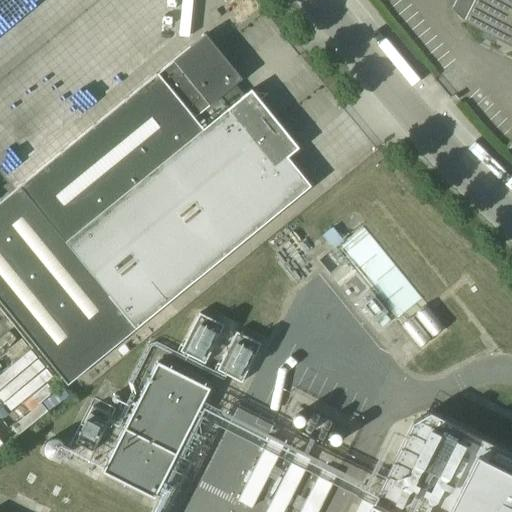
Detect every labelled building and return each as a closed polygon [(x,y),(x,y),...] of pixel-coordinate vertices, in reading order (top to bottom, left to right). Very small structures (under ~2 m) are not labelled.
[(464,22),(511,45),(511,42),(511,0),(455,0),(452,7),(460,18),(465,20),(464,22)] [(206,34),(0,202),(0,291),(75,383),(146,325),(314,188),(288,157),(299,147),(251,89),(244,95),(235,84),(242,78),(206,34)] [(323,235),(334,249),(344,240),(333,227),(323,235)] [(181,351),(205,363),(224,325),(200,313),(181,351)] [(261,343),(236,331),(218,369),(243,381),(261,343)] [(206,391),(156,367),(127,429),(104,474),(154,499),(206,391)] [(93,406),(76,442),(95,450),(111,414),(93,406)] [(364,488),(353,511),(511,511),(511,457),(428,416),(409,422),(375,494),(364,488)] [(272,435),(239,500),(252,507),(285,442),(272,435)] [(299,449),(266,511),(283,511),(312,456),(299,449)] [(323,467),(300,511),(317,511),(337,474),(323,467)]
